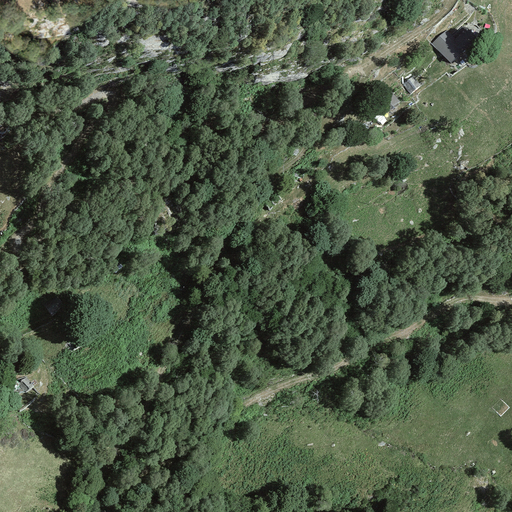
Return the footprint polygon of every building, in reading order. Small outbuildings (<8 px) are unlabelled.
[(432,45),(452,66),(478,42),(466,29),(455,39),(447,31),(432,45)] [(402,84),(411,96),(422,89),(413,77),(402,84)] [(399,105),(385,87),(369,100),(383,118),(399,105)] [(55,295),(42,304),(51,316),(64,307),(55,295)] [(91,300),(82,308),(90,316),(98,309),(91,300)] [(78,332),(66,337),(73,351),(84,346),(78,332)] [(34,388),(26,378),(17,385),(25,395),(34,388)]
